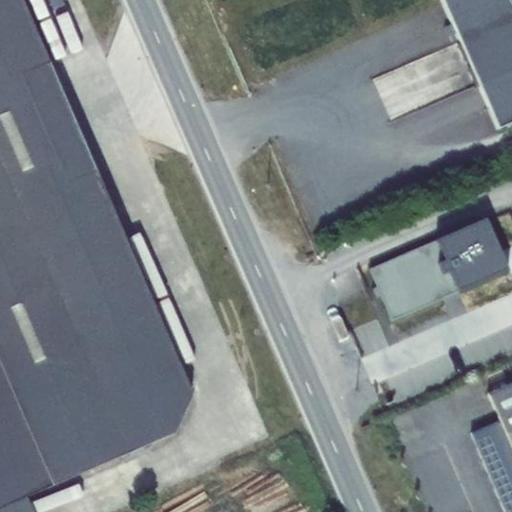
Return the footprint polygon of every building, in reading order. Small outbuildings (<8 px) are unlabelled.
[(0,0),(0,28),(29,17),(21,0),(0,0)] [(511,0),(441,0),(497,128),(511,121),(511,0)] [(0,511),(31,511),(25,497),(173,434),(191,394),(29,17),(0,28),(0,511)] [(382,295),(393,319),(440,298),(419,250),(372,271),(378,286),(376,287),(375,288),(375,289),(374,290),(374,291),(374,293),(375,294),(376,295),(377,296),(378,296),(380,296),(382,295)] [(500,421),(511,449),(511,385),(488,396),(500,421)] [(511,511),(511,449),(500,421),(472,433),(505,511),(511,511)]
